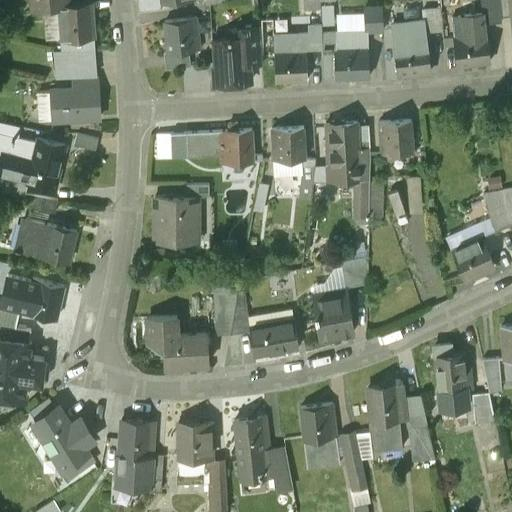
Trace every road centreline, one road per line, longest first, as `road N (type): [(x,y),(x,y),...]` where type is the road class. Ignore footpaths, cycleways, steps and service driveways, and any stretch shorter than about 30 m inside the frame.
road 1 (residential): [(511,286),(318,365),(146,384),(115,367),(106,340),(133,110)]
road 2 (residential): [(133,110),(511,80)]
